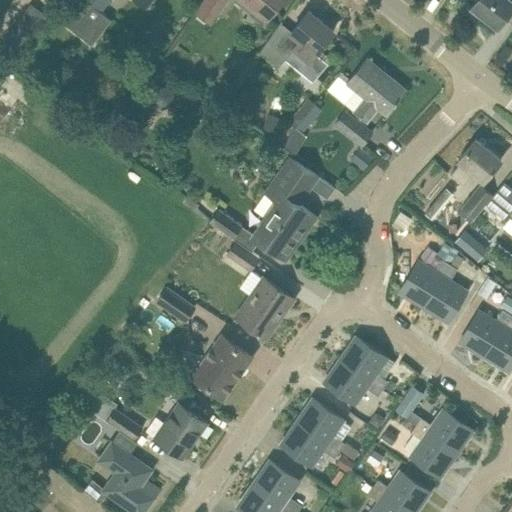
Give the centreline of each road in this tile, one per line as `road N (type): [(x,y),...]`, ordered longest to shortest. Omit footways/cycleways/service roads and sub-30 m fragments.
road 1 (residential): [(195,511),(328,327),(366,303)]
road 2 (residential): [(366,303),(380,200),(487,85)]
road 3 (residential): [(511,423),(366,303)]
road 4 (tertiary): [(487,85),(381,0)]
